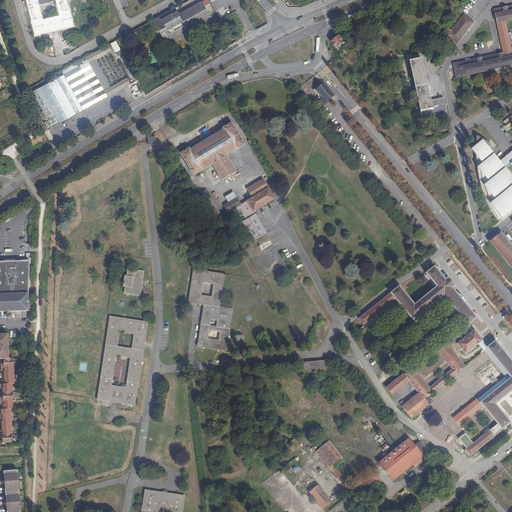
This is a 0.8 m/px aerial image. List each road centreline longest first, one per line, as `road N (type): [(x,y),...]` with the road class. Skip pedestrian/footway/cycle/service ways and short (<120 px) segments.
road 1 (primary): [(0,210),(260,54),(383,0)]
road 2 (primary): [(284,27),(0,194)]
